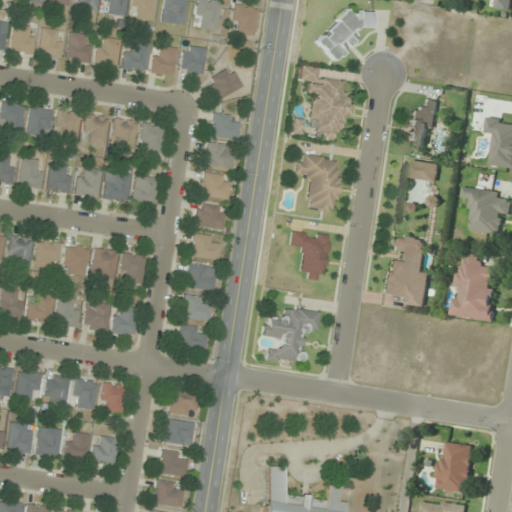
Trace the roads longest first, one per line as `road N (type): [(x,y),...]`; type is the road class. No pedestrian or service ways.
road 1 (tertiary): [(205,511),(283,0)]
road 2 (residential): [(0,340),(508,422)]
road 3 (residential): [(123,511),(185,106)]
road 4 (residential): [(384,76),(333,394)]
road 5 (residential): [(185,106),(0,77)]
road 6 (residential): [(0,207),(165,236)]
road 7 (residential): [(0,475),(126,496)]
